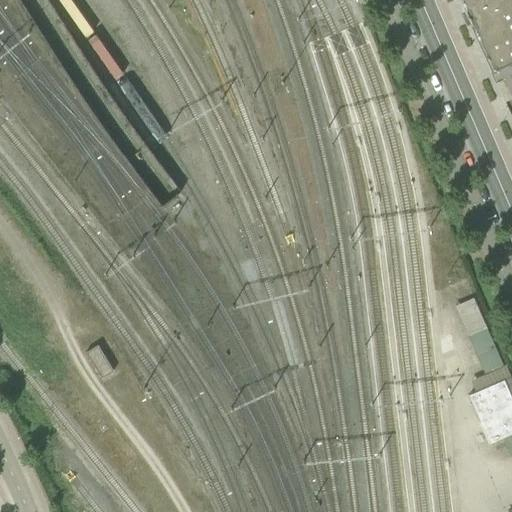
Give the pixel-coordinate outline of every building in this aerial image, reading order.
[(511,0),(461,0),(479,42),(491,69),(511,59),(511,0)] [(511,59),(491,69),(504,98),(511,94),(511,59)] [(483,369),(500,362),(487,328),(470,335),(483,369)] [(98,345),(86,353),(102,378),(114,371),(98,345)] [(511,399),(503,380),(469,395),(490,443),(511,433),(511,399)]
